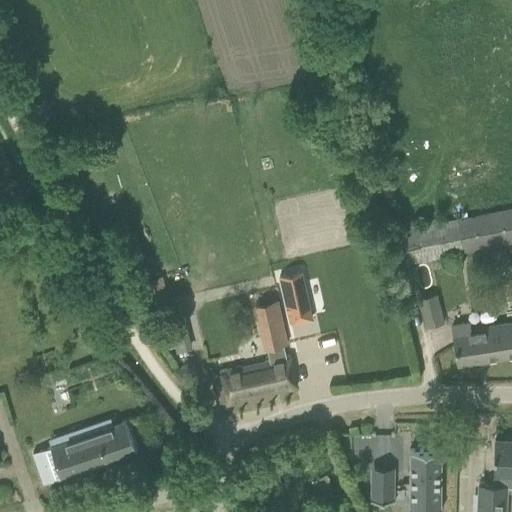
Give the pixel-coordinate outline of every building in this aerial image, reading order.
[(511,209),(401,232),(408,263),(464,252),(484,248),(511,242),(511,209)] [(509,269),(505,245),(486,248),(491,273),(509,269)] [(486,259),(484,248),(464,252),(466,263),(486,259)] [(300,272),(280,277),(290,322),(311,318),(300,272)] [(149,279),(137,282),(143,303),(144,305),(155,301),(150,285),(149,279)] [(163,281),(150,285),(155,301),(168,298),(163,281)] [(443,322),(436,294),(419,298),(426,326),(443,322)] [(182,309),(165,314),(176,354),(193,349),(182,309)] [(279,315),(258,320),(265,349),(286,344),(279,315)] [(458,363),(511,354),(511,323),(470,330),(469,324),(452,327),(458,363)] [(221,375),(212,377),(214,387),(218,404),(228,402),(228,403),(296,387),(289,355),(286,356),(283,345),(266,349),(269,360),(240,367),(240,366),(220,371),(221,375)] [(136,451),(126,421),(32,453),(43,484),(62,478),(61,477),(136,451)] [(478,484),(477,511),(505,511),(506,489),(511,489),(511,440),(494,440),(493,484),(478,484)] [(442,450),(409,450),(409,451),(410,451),(410,485),(410,508),(408,508),(408,510),(441,510),(442,508),(440,508),(441,451),(442,451),(442,450)] [(337,473),(313,475),(315,504),(335,502),(334,485),(338,484),(337,473)] [(394,501),(394,500),(393,500),(393,489),(372,489),(371,499),(370,499),(370,501),(394,501)]
